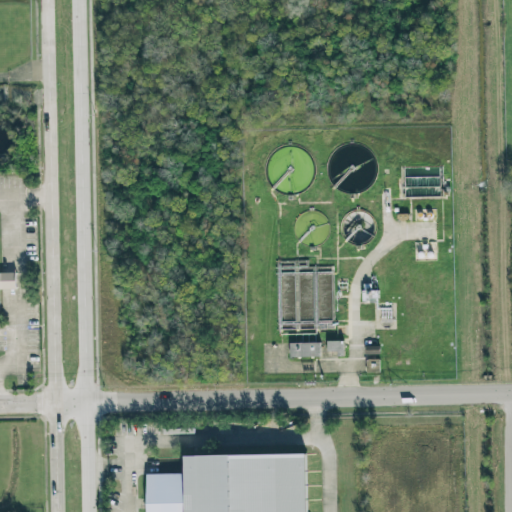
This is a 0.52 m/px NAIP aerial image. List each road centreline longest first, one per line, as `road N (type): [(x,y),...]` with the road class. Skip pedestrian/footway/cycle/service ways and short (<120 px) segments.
road 1 (secondary): [(46,0),(60,511)]
road 2 (residential): [(511,392),(0,406)]
road 3 (secondary): [(95,511),(84,0)]
